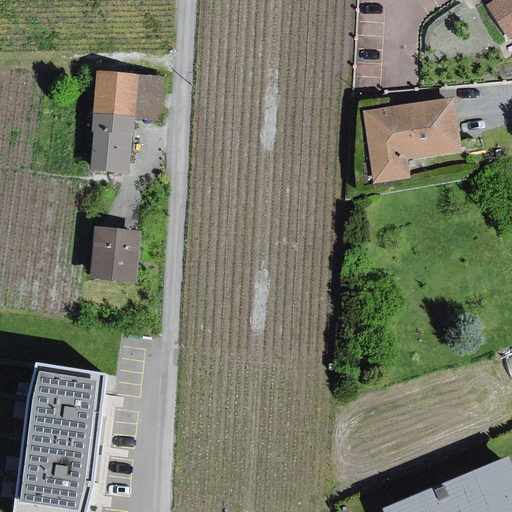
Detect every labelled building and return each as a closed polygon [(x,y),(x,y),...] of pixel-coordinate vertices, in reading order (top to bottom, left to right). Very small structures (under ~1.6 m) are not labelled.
[(511,0),(502,0),(489,9),(510,46),(511,44),(511,0)] [(164,85),(93,80),(88,177),(126,179),(134,124),(160,128),(164,85)] [(451,106),(358,117),(370,189),(406,185),(403,163),(460,157),(451,106)] [(138,240),(92,234),(88,285),(132,289),(138,240)] [(105,375),(37,364),(29,398),(14,511),(85,511),(92,483),(105,375)] [(511,511),(511,471),(507,460),(385,511),(511,511)]
